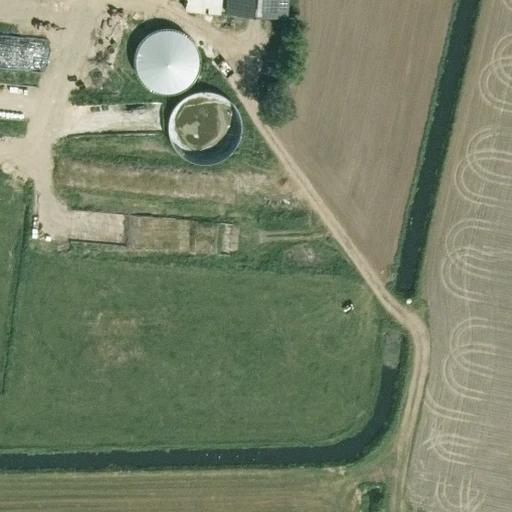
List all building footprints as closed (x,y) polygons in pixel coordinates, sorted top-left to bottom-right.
[(183,0),(183,10),(220,13),(220,0),(183,0)] [(227,0),(227,12),(282,18),(283,0),(227,0)] [(167,29),(160,30),(154,32),(148,36),(144,41),(140,46),(138,53),(137,60),(138,66),(140,72),(144,78),(149,83),(155,86),(161,88),(168,89),(174,88),(181,86),(186,82),(191,77),(194,72),(197,65),(197,59),(196,52),(194,46),(190,40),(186,35),(180,32),(174,30),(167,29)] [(200,156),(204,155),(208,154),(211,153),(215,151),(218,149),(221,146),(223,143),(226,140),(227,137),(229,133),(230,129),(230,125),(230,122),(230,118),(229,114),(227,110),(226,107),(223,104),(221,101),(218,98),(215,96),(211,94),(208,93),(204,92),(200,92),(196,92),(192,92),(189,93),(185,94),(182,96),(178,98),(175,101),(173,104),(171,107),(169,111),(168,114),(167,118),(166,122),(166,126),(167,129),(168,133),(169,137),(171,140),(173,143),(175,146),(178,149),(182,151),(185,153),(189,154),(192,155),(196,156),(200,156)] [(264,140),(250,139),(249,154),(263,155),(264,140)]
